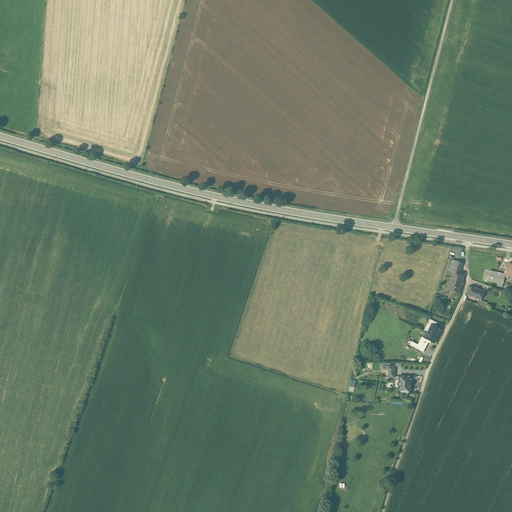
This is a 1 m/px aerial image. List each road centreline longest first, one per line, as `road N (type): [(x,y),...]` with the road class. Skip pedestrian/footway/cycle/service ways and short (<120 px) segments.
road 1 (tertiary): [(394,227),(234,201),(0,136)]
road 2 (unclassified): [(452,0),(394,227)]
road 3 (residential): [(428,373),(463,294),(466,237)]
